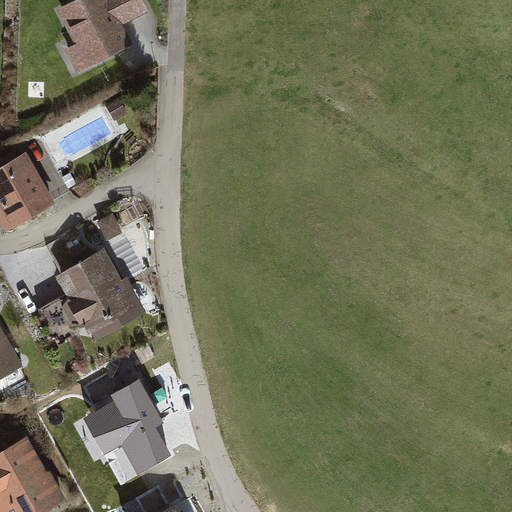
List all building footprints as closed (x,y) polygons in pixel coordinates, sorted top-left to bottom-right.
[(121,25),(146,13),(140,0),(72,0),(54,9),(71,45),(61,50),(73,75),(131,47),(121,25)] [(116,103),(104,109),(112,125),(124,119),(116,103)] [(24,151),(0,164),(0,208),(0,209),(0,224),(4,231),(54,202),(41,180),(48,176),(38,158),(31,163),(24,151)] [(119,286),(101,253),(53,280),(67,304),(62,307),(77,333),(81,331),(90,347),(145,316),(126,282),(119,286)] [(0,333),(0,383),(22,371),(0,333)] [(159,422),(137,383),(113,396),(116,403),(86,419),(103,452),(122,442),(138,471),(166,456),(151,427),(159,422)] [(0,456),(0,511),(48,511),(63,504),(48,475),(44,477),(26,442),(0,456)]
